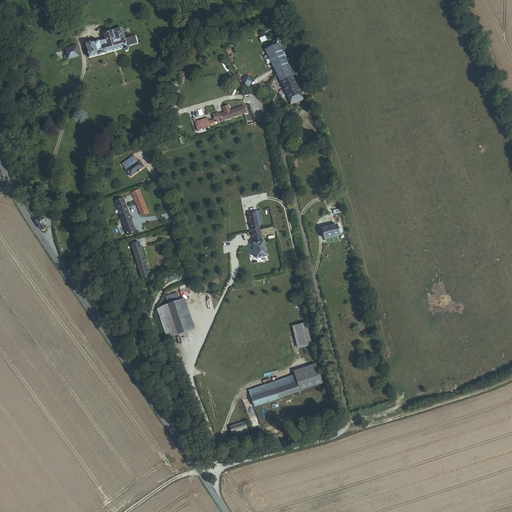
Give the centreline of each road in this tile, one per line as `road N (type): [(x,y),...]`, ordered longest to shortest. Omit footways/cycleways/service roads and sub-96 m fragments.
road 1 (tertiary): [(225,511),(53,256),(0,155)]
road 2 (track): [(202,474),(511,379)]
